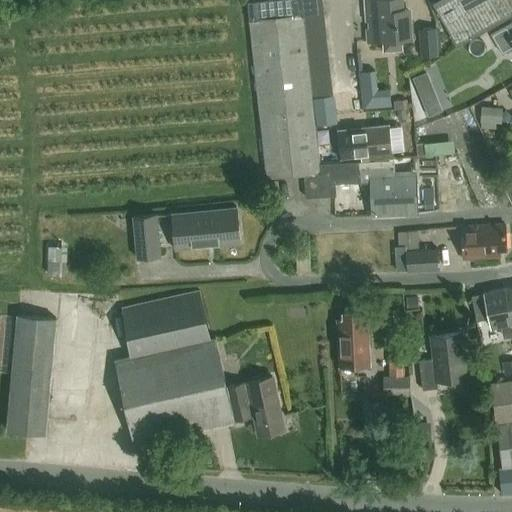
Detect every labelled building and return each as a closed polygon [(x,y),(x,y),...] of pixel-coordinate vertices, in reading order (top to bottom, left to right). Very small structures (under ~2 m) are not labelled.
[(322,0),(300,0),(303,16),(303,17),(305,17),(307,16),(324,15),(322,0)] [(402,50),(402,41),(412,40),(410,13),(403,13),(402,0),(364,0),(368,43),(383,42),(384,51),(402,50)] [(511,15),(511,0),(439,0),(433,4),(458,47),(511,15)] [(307,16),(305,17),(306,28),(325,26),(324,15),(307,16)] [(303,16),(250,22),(267,179),(304,176),(317,174),(320,174),(319,165),(315,126),(313,98),(312,94),(311,83),(310,72),(309,61),(308,50),(307,39),(306,28),(305,17),(303,17),(303,16)] [(511,22),(491,34),(502,54),(511,48),(511,22)] [(325,26),(306,28),(307,39),(327,37),(325,26)] [(435,28),(417,29),(419,56),(436,55),(435,28)] [(327,37),(307,39),(308,50),(328,48),(327,37)] [(328,48),(308,50),(309,61),(329,59),(328,48)] [(329,59),(309,61),(310,72),(330,70),(329,59)] [(330,70),(310,72),(311,83),(331,81),(330,70)] [(375,72),(358,73),(362,111),(379,109),(377,91),(375,72)] [(427,72),(413,78),(421,99),(435,93),(427,72)] [(331,81),(311,83),(312,94),(333,92),(331,81)] [(334,96),(313,98),(315,126),(336,124),(334,96)] [(407,100),(394,101),(395,110),(408,108),(407,100)] [(502,107),(482,106),(481,122),(501,123),(502,107)] [(406,109),(397,110),(398,119),(407,118),(406,109)] [(362,161),(393,158),(389,126),(337,131),(340,159),(361,156),(362,161)] [(423,143),(416,143),(417,156),(425,155),(423,143)] [(371,182),(372,215),(418,212),(416,176),(394,177),(393,166),(370,167),(370,161),(328,164),(329,173),(329,182),(361,180),(361,183),(371,182)] [(317,174),(319,197),(331,196),(329,182),(329,173),(328,164),(319,165),(320,174),(317,174)] [(306,198),(319,197),(317,174),(304,176),(306,198)] [(434,199),(424,199),(424,209),(434,209),(434,199)] [(241,244),(237,207),(172,213),(176,250),(241,244)] [(138,259),(160,256),(157,214),(134,216),(138,259)] [(463,259),(500,256),(500,250),(507,249),(506,224),(462,227),(463,259)] [(48,246),(48,275),(67,275),(67,246),(48,246)] [(408,271),(440,270),(439,249),(407,251),(408,271)] [(511,330),(511,324),(511,321),(505,289),(485,293),(485,294),(472,296),(477,321),(490,318),(492,328),(500,327),(503,339),(511,337),(511,330)] [(132,355),(117,358),(134,444),(235,421),(234,419),(254,415),(258,436),(285,430),(277,391),(276,391),(272,377),(227,387),(216,339),(211,340),(200,291),(122,307),(132,355)] [(418,295),(406,296),(407,308),(419,307),(418,295)] [(370,365),(368,319),(362,319),(362,312),(343,313),(344,320),(338,320),(340,367),(370,365)] [(46,434),(57,318),(19,314),(8,430),(46,434)] [(437,382),(467,378),(461,332),(430,337),(433,359),(419,361),(423,391),(438,389),(437,382)] [(382,378),(382,397),(408,397),(408,378),(402,378),(402,353),(388,353),(388,378),(382,378)] [(511,360),(502,363),(505,375),(511,373),(511,360)] [(502,493),(511,492),(511,380),(492,383),(497,422),(503,468),(499,469),(502,493)]
